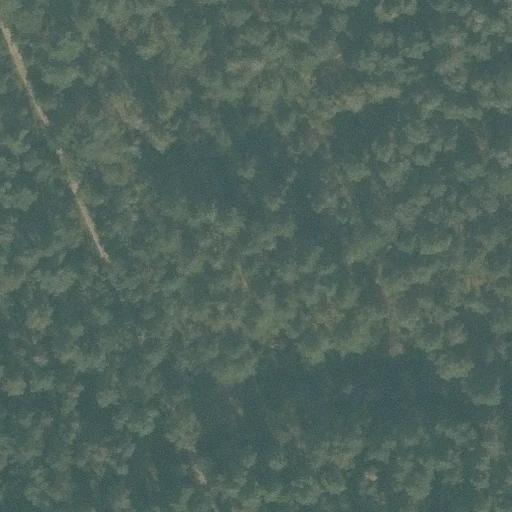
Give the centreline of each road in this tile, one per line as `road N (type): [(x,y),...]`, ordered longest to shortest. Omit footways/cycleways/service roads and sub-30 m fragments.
road 1 (track): [(3,0),(227,511)]
road 2 (track): [(187,421),(511,375)]
